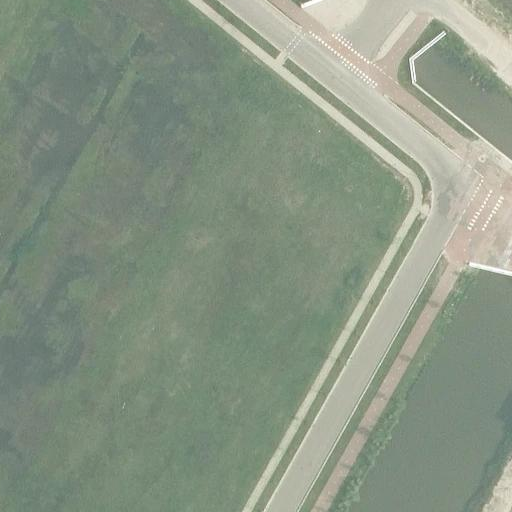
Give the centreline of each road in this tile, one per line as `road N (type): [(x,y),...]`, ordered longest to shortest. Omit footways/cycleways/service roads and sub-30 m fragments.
road 1 (tertiary): [(280,511),(446,207)]
road 2 (tertiary): [(446,207),(443,174),(431,158),(334,76)]
road 3 (tertiary): [(334,76),(239,0)]
